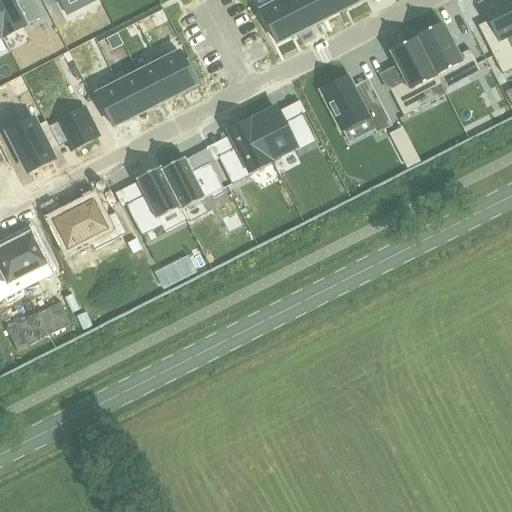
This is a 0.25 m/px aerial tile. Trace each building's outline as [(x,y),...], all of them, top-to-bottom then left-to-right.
[(13,0),(0,0),(0,32),(3,38),(44,18),(34,0),(19,0),(14,2),(13,0)] [(306,0),(284,0),(282,1),(298,33),(319,23),(306,0)] [(306,0),(319,23),(339,13),(332,0),(306,0)] [(359,2),(357,0),(332,0),(339,13),(359,2)] [(511,35),(511,0),(485,0),(479,3),(488,20),(477,25),(502,73),(511,68),(511,49),(507,39),(511,35)] [(261,12),(277,44),(298,33),(282,1),(261,12)] [(156,27),(151,17),(138,23),(143,34),(156,27)] [(443,24),(416,37),(416,38),(438,80),(464,67),(470,77),(481,72),(470,50),(459,56),(443,24)] [(438,80),(416,38),(391,52),(406,82),(391,90),(405,116),(420,109),(414,98),(440,85),(438,80)] [(175,97),(196,86),(179,52),(158,63),(175,97)] [(155,107),(175,97),(158,63),(137,74),(155,107)] [(134,118),(155,107),(137,74),(117,84),(134,118)] [(348,75),(319,90),(341,131),(369,117),(377,133),(392,125),(377,97),(363,104),(348,75)] [(113,129),(134,118),(117,84),(96,95),(113,129)] [(275,109),(252,120),(272,160),(293,149),(295,152),(316,141),(301,114),(283,124),(275,109)] [(69,142),(72,150),(97,137),(84,110),(49,128),(59,148),(69,142)] [(236,148),(218,157),(232,185),(274,163),(272,160),(252,120),(229,132),(236,148)] [(49,128),(46,122),(36,128),(33,121),(9,134),(28,172),(53,160),(49,153),(59,148),(49,128)] [(420,163),(409,142),(396,149),(406,170),(420,163)] [(184,159),(161,170),(180,208),(181,211),(204,199),(223,189),(210,163),(191,173),(184,159)] [(145,197),(126,207),(141,237),(160,227),(157,220),(180,208),(161,170),(159,168),(136,180),(145,197)] [(92,203),(54,222),(68,249),(88,238),(95,251),(126,234),(115,213),(101,220),(92,203)] [(43,257),(31,234),(0,249),(0,302),(35,284),(25,267),(43,257)] [(157,278),(165,292),(178,285),(171,270),(157,278)] [(91,328),(84,314),(66,323),(74,337),(91,328)] [(21,365),(14,351),(0,357),(0,367),(3,374),(21,365)]
